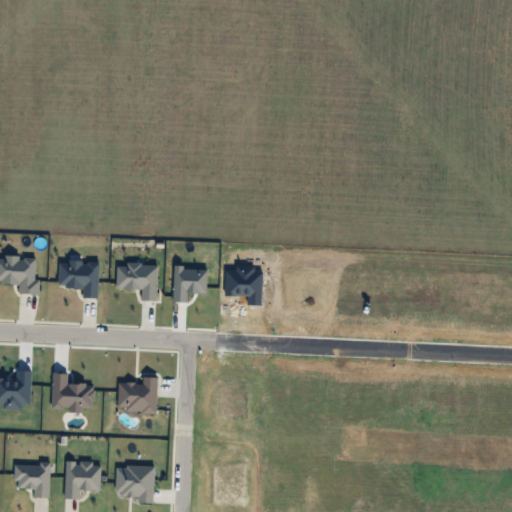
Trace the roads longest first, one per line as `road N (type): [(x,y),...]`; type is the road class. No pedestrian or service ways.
road 1 (residential): [(176,511),(184,339),(0,329)]
road 2 (residential): [(184,339),(511,353)]
